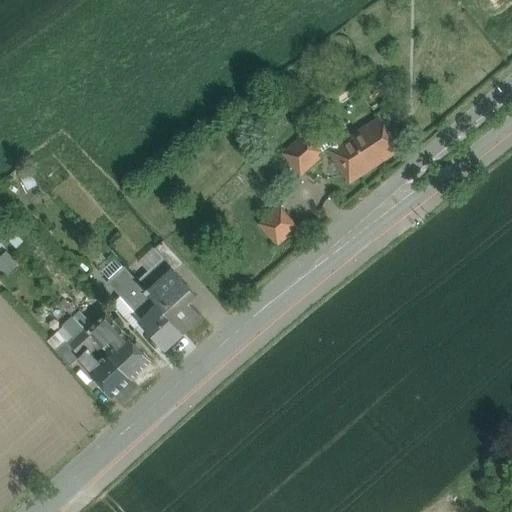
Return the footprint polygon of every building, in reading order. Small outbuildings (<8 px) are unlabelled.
[(380,118),(340,143),(333,148),(329,151),(350,184),(400,151),(380,118)] [(333,148),(340,143),(333,132),(325,137),(326,139),(312,148),(318,155),(332,146),(333,148)] [(303,136),(284,154),(301,175),(321,158),(318,155),(312,148),(303,136)] [(298,228),(279,207),(259,224),(278,246),(298,228)] [(175,270),(176,272),(185,264),(164,241),(155,249),(164,258),(175,270)] [(148,294),(175,270),(164,258),(138,282),(148,294)] [(144,322),(161,307),(148,294),(138,282),(124,268),(108,282),(144,322)] [(184,332),(202,316),(189,301),(197,295),(176,272),(175,270),(148,294),(161,307),(184,332)] [(63,328),(73,320),(59,301),(32,273),(15,288),(41,316),(48,309),(63,328)] [(165,348),(184,332),(161,307),(144,322),(142,324),(165,348)] [(109,355),(128,337),(129,336),(107,313),(94,325),(81,312),(74,318),(85,329),(97,342),(105,351),(109,355)] [(56,350),(66,341),(69,344),(85,329),(74,318),(73,320),(63,328),(48,342),(56,350)] [(81,357),(97,342),(85,329),(69,344),(81,357)] [(109,355),(132,380),(151,362),(128,337),(109,355)] [(70,366),(79,358),(81,357),(69,344),(66,341),(56,350),(70,366)] [(91,371),(100,363),(96,359),(105,351),(97,342),(81,357),(79,358),(91,371)] [(113,397),(132,380),(109,355),(100,363),(91,371),(89,372),(113,397)]
